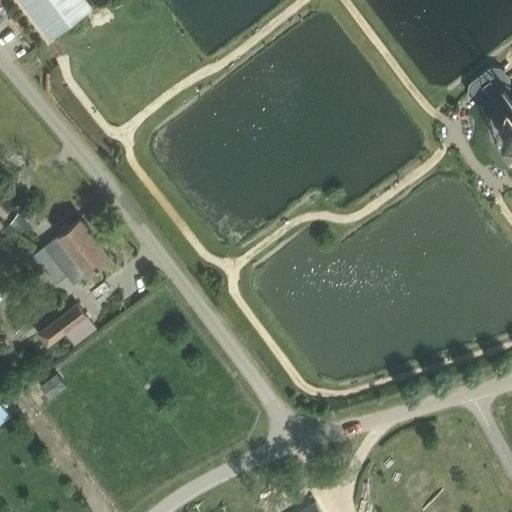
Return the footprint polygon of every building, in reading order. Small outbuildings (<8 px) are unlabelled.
[(25,0),(52,34),(93,2),(91,0),(25,0)] [(511,109),(504,116),(502,131),(511,143),(511,109)] [(19,229),(27,218),(19,212),(11,223),(19,229)] [(81,216),(65,228),(34,252),(56,280),(66,272),(74,281),(88,270),(89,271),(111,254),(81,216)] [(55,317),(65,331),(87,314),(77,300),(55,317)] [(66,383),(57,371),(40,383),(49,396),(66,383)] [(329,511),(321,497),(297,511),(329,511)]
